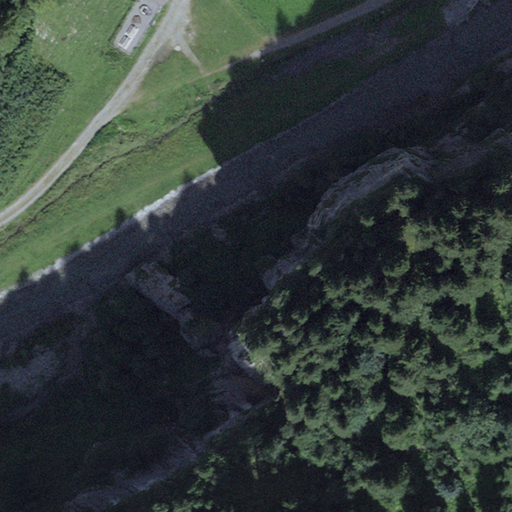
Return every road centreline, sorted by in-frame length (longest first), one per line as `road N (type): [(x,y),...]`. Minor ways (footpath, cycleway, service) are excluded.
road 1 (track): [(441,0),(97,205)]
road 2 (track): [(396,0),(210,92)]
road 3 (track): [(171,25),(78,149)]
road 4 (track): [(210,92),(78,149)]
